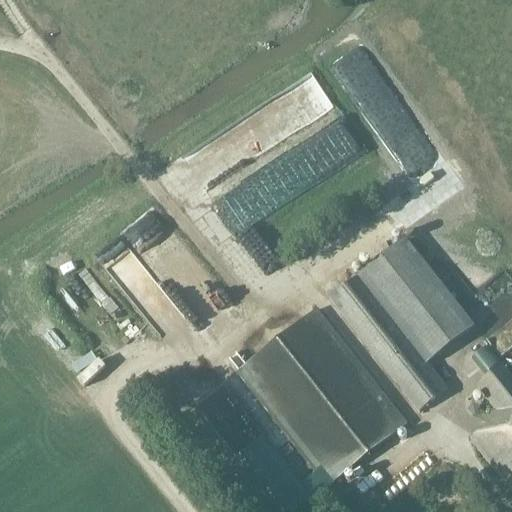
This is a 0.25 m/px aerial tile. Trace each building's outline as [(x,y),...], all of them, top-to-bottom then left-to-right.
[(247,99),(164,180),(183,199),(250,131),(257,138),(271,123),(247,99)] [(148,339),(176,320),(157,293),(193,268),(181,251),(170,258),(142,217),(121,231),(126,237),(115,244),(110,238),(89,253),(148,339)] [(246,234),(254,246),(276,231),(268,219),(246,234)] [(424,367),(474,328),(406,241),(357,279),(329,301),(419,415),(445,393),(424,367)] [(330,487),(407,426),(316,311),(239,372),(330,487)] [(161,373),(188,362),(184,351),(156,362),(161,373)] [(511,494),(511,382),(502,369),(492,356),(485,362),(483,359),(478,362),(490,378),(477,389),(497,414),(483,425),(486,429),(470,441),(511,494)]
